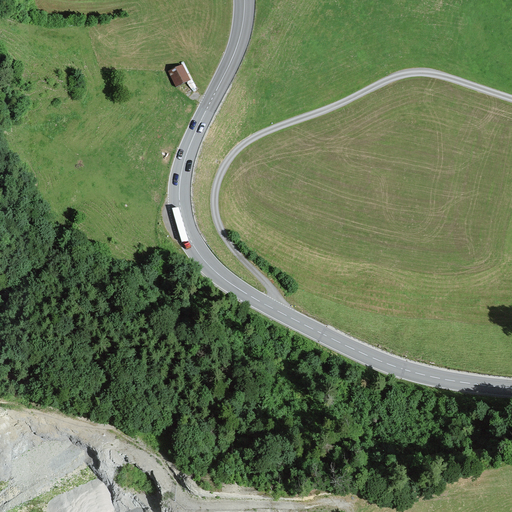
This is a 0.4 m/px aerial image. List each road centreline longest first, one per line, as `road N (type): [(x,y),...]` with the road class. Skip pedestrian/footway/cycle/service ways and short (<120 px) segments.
road 1 (secondary): [(243,0),(232,61),(182,166),(179,209),(193,246),(226,282),(281,317),(397,367),(511,389)]
road 2 (track): [(281,317),(280,302),(225,239),(215,206),(223,173),(245,144),(417,75),(511,101)]
road 3 (track): [(349,511),(346,502),(184,501),(154,465)]
